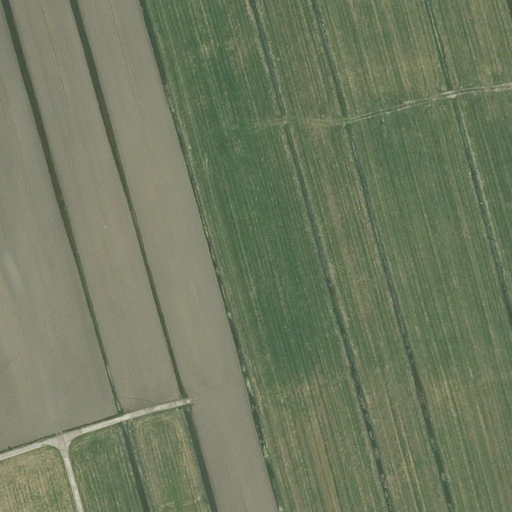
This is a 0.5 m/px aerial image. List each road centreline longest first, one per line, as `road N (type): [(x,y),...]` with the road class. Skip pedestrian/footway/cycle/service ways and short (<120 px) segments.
road 1 (track): [(272,123),(353,119),(511,86)]
road 2 (track): [(0,457),(191,399)]
